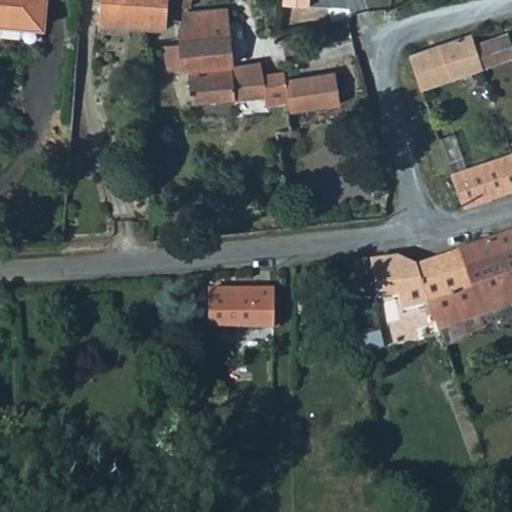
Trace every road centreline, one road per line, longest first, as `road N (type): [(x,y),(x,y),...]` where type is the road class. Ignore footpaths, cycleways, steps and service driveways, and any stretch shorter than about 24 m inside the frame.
road 1 (unclassified): [(0,269),(419,233)]
road 2 (unclassified): [(511,7),(412,28),(390,47),(384,80),(419,233)]
